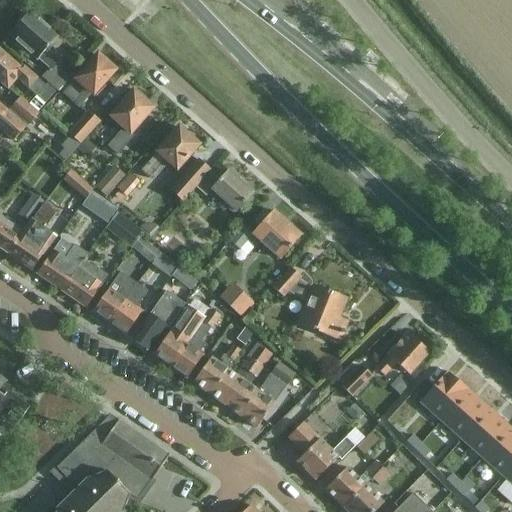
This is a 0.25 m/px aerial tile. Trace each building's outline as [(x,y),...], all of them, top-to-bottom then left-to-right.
[(20,25),(11,35),(18,42),(17,43),(32,56),(33,55),(50,69),(42,78),(58,93),(74,75),(60,63),(60,62),(47,50),(57,39),(29,15),(28,16),(25,16),(19,22),(20,25)] [(0,82),(8,89),(16,79),(36,96),(45,86),(24,68),(22,71),(0,52),(0,82)] [(103,85),(115,71),(98,56),(63,95),(78,108),(92,93),(97,98),(106,88),(103,85)] [(124,129),(107,149),(116,157),(134,137),(131,134),(153,109),(147,104),(146,99),(140,93),(135,93),(134,92),(111,118),(124,129)] [(11,110),(29,125),(39,115),(21,99),(11,110)] [(0,130),(13,142),(25,127),(0,105),(0,130)] [(68,135),(71,136),(62,147),(65,150),(59,156),(67,162),(100,122),(88,112),(68,135)] [(198,146),(179,128),(157,153),(140,172),(148,179),(165,161),(176,170),(198,146)] [(85,156),(95,144),(89,139),(79,151),(85,156)] [(197,161),(171,191),(183,201),(195,188),(209,172),(197,161)] [(115,168),(96,189),(107,198),(126,177),(115,168)] [(93,189),(71,170),(62,180),(84,200),(93,189)] [(209,172),(195,188),(196,188),(206,197),(211,191),(224,202),(222,205),(234,216),(253,194),(227,171),(219,180),(210,172),(209,172)] [(130,174),(118,188),(128,197),(140,182),(130,174)] [(56,185),(43,192),(48,203),(61,197),(56,185)] [(116,209),(97,192),(88,202),(107,218),(116,209)] [(33,194),(18,215),(29,223),(44,202),(33,194)] [(22,232),(7,254),(32,271),(58,234),(47,226),(57,213),(44,204),(23,233),(22,232)] [(280,260),(300,237),(272,211),(252,234),(244,226),(229,243),(238,251),(247,241),(254,247),(259,241),(280,260)] [(118,214),(107,229),(133,248),(136,244),(144,233),(139,229),(118,214)] [(0,249),(7,254),(22,232),(0,216),(0,249)] [(139,228),(139,229),(144,233),(150,238),(159,229),(158,228),(157,227),(156,227),(155,226),(154,226),(153,225),(151,225),(150,225),(149,225),(148,225),(147,225),(146,225),(144,225),(143,226),(142,226),(141,227),(140,228),(139,228)] [(133,248),(152,264),(161,253),(160,253),(142,237),(136,244),(133,248)] [(54,251),(37,275),(62,291),(83,260),(88,254),(75,245),(74,248),(66,259),(54,251)] [(172,278),(173,276),(179,267),(161,253),(152,264),(172,278)] [(95,268),(83,260),(62,291),(86,308),(101,286),(89,278),(95,268)] [(140,265),(135,282),(152,287),(157,271),(140,265)] [(198,282),(179,267),(173,276),(191,291),(198,282)] [(291,291),(307,305),(299,324),(339,340),(346,323),(337,320),(345,300),(314,287),(313,290),(301,279),(303,277),(292,268),(276,287),(286,297),(291,291)] [(121,273),(93,313),(109,325),(130,295),(137,284),(121,273)] [(219,297),(241,316),(253,303),(232,283),(219,297)] [(130,295),(109,325),(125,336),(141,313),(136,309),(148,292),(145,290),(137,284),(130,295)] [(200,287),(190,301),(197,306),(207,292),(200,287)] [(166,291),(132,340),(147,351),(164,326),(168,329),(180,312),(185,304),(178,300),(166,291)] [(182,316),(154,356),(171,367),(202,322),(205,318),(189,306),(182,316)] [(202,322),(171,367),(187,379),(203,355),(197,351),(203,344),(200,342),(211,328),(212,328),(220,317),(211,310),(203,322),(202,322)] [(247,327),(237,340),(244,345),(254,332),(247,327)] [(407,335),(376,369),(385,377),(397,363),(409,374),(428,354),(426,351),(425,347),(422,344),(417,344),(407,335)] [(225,407),(265,350),(266,349),(257,343),(248,356),(250,357),(243,367),(243,368),(237,377),(227,370),(209,396),(225,407)] [(193,384),(209,396),(227,370),(242,351),(234,345),(227,355),(225,354),(221,360),(223,361),(220,365),(211,359),(193,384)] [(225,407),(240,417),(258,392),(249,386),(254,378),(255,379),(272,355),(265,350),(225,407)] [(258,392),(240,417),(257,428),(274,403),(267,399),(278,384),(285,389),(295,375),(278,363),(258,392)] [(351,397),(371,377),(360,366),(340,386),(351,397)] [(447,372),(420,403),(441,422),(469,391),(458,381),(447,372)] [(0,442),(4,445),(30,409),(6,392),(3,396),(0,393),(0,390),(4,384),(0,380),(0,442)] [(469,391),(441,422),(461,440),(466,435),(489,410),(476,398),(469,391)] [(466,435),(461,440),(482,459),(510,428),(508,426),(489,410),(466,435)] [(122,511),(128,495),(143,475),(151,481),(169,457),(118,421),(101,445),(125,461),(112,479),(107,473),(88,479),(57,510),(56,511),(122,511)] [(355,428),(346,437),(332,452),(302,423),(287,438),(304,455),(296,463),(315,481),(337,459),(340,462),(357,446),(365,438),(355,428)] [(511,430),(510,428),(482,459),(503,477),(511,466),(511,430)] [(365,438),(357,446),(365,454),(378,440),(370,432),(365,438)] [(411,437),(406,443),(414,451),(420,446),(411,437)] [(420,446),(414,451),(423,460),(428,454),(420,446)] [(35,511),(36,511),(90,461),(81,452),(27,504),(35,511)] [(366,473),(373,479),(383,468),(376,462),(366,473)] [(511,466),(503,477),(511,485),(511,466)] [(346,468),(325,490),(343,509),(365,487),(373,479),(366,473),(358,480),(346,468)] [(365,487),(343,509),(346,511),(375,511),(383,504),(372,494),(390,474),(383,468),(373,479),(365,487)] [(450,476),(445,482),(453,491),(459,485),(450,476)] [(459,485),(453,491),(462,499),(468,493),(459,485)] [(431,511),(432,511),(412,493),(393,511),(431,511)]
